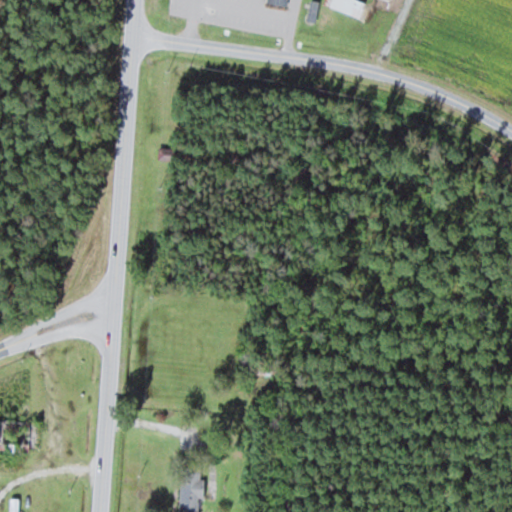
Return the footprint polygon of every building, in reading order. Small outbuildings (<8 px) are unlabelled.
[(365,18),(370,2),(361,0),(333,0),(331,7),(365,18)] [(285,165),(285,185),(312,185),(312,165),(285,165)] [(30,419),(0,419),(0,443),(30,443),(30,419)] [(183,466),(180,511),(201,511),(204,467),(183,466)] [(18,511),(19,496),(10,496),(9,511),(18,511)]
